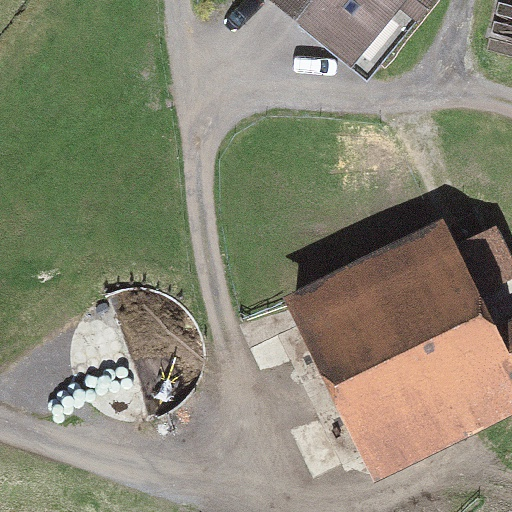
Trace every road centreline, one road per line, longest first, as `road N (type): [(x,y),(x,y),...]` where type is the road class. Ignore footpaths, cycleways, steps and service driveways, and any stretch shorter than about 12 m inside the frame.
road 1 (track): [(250,508),(180,0)]
road 2 (track): [(511,118),(399,104),(190,99)]
road 3 (track): [(0,423),(250,508)]
